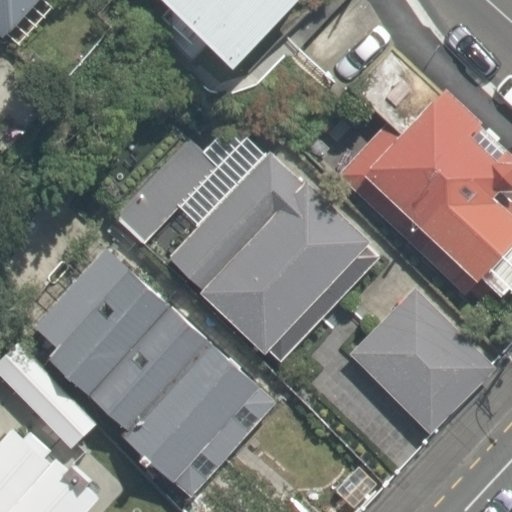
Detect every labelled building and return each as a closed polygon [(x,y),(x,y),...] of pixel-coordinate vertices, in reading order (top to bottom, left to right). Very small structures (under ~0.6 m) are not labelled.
[(0,0),(0,28),(12,39),(46,0),(0,0)] [(158,0),(243,81),(325,0),(158,0)] [(406,136),(391,122),(341,175),(468,297),(474,290),(489,305),(500,294),(506,299),(511,293),(511,198),(506,203),(499,197),(502,194),(511,193),(511,151),(484,127),(487,123),(451,89),(446,93),(406,136)] [(121,214),(150,241),(219,167),(190,139),(121,214)] [(208,289),(204,293),(271,353),(373,241),(274,150),(265,160),(261,156),(251,167),(255,170),(174,258),(208,289)] [(130,428),(124,435),(196,498),(283,401),(112,249),(39,328),(62,347),(51,358),(130,428)] [(353,354),(434,436),(501,366),(418,286),(353,354)] [(82,407),(47,373),(30,391),(64,425),(82,407)] [(16,433),(0,450),(0,511),(89,511),(102,496),(61,459),(55,466),(16,433)]
